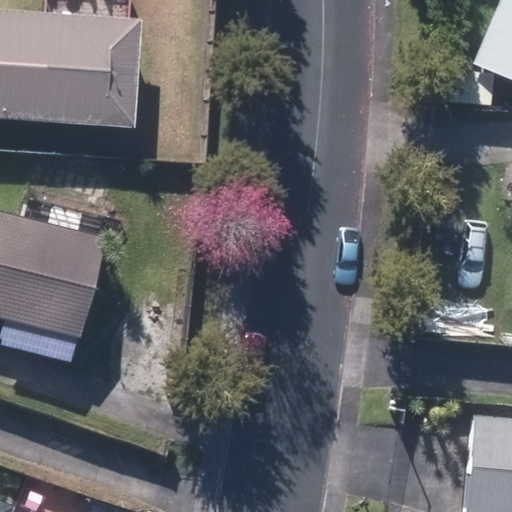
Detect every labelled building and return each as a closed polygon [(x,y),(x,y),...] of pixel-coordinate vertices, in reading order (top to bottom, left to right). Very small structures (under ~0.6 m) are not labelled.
[(511,0),(496,0),(469,65),(511,83),(511,0)] [(0,10),(0,119),(125,128),(133,20),(0,10)] [(96,237),(0,212),(0,318),(71,336),(96,237)] [(511,511),(511,416),(474,413),(464,511),(511,511)] [(0,511),(12,511),(15,507),(0,500),(0,511)]
